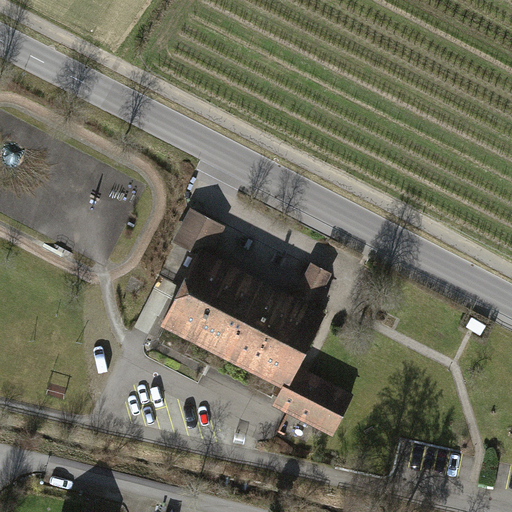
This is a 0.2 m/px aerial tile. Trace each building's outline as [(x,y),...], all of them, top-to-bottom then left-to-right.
[(201,248),(212,254),(227,227),(191,208),(173,242),(198,255),(201,248)] [(212,254),(201,248),(198,255),(161,326),(283,389),(289,391),(301,367),(329,313),(316,307),(295,297),(212,254)] [(312,263),(295,297),(316,307),(333,274),(312,263)] [(57,366),(81,348),(63,324),(39,342),(57,366)] [(289,391),(283,389),(274,407),(334,437),(356,395),(301,367),(289,391)]
